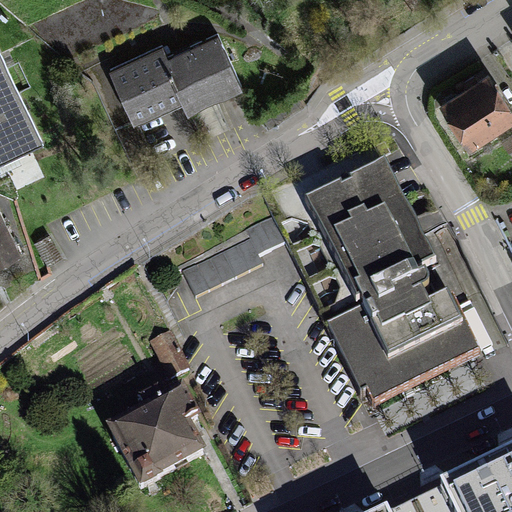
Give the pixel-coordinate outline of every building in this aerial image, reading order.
[(113,86),(134,130),(222,88),(201,45),(113,86)] [(0,168),(47,145),(0,53),(0,168)] [(496,119),(475,80),(428,105),(450,145),(496,119)] [(350,408),(453,365),(369,168),(289,202),(340,322),(318,332),(350,408)] [(0,259),(18,250),(0,213),(0,259)] [(174,278),(185,301),(262,264),(251,241),(174,278)] [(117,435),(144,493),(205,464),(177,407),(117,435)] [(511,511),(511,451),(443,483),(382,511),(511,511)]
